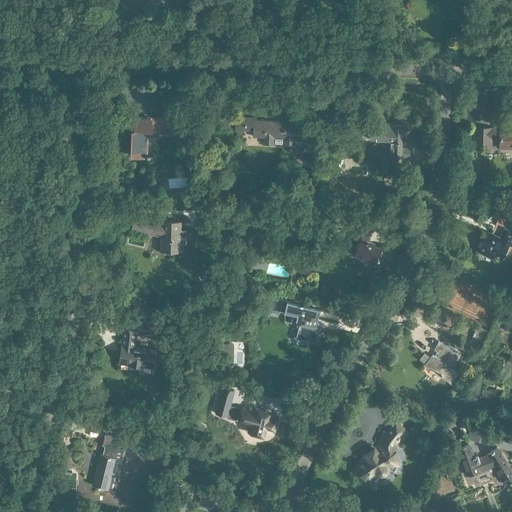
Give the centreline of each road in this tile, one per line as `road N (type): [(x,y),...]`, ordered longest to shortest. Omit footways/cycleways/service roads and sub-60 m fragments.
road 1 (residential): [(287,511),(301,466),(411,286),(434,230),(460,72)]
road 2 (residential): [(26,511),(75,242),(84,60)]
road 3 (residential): [(84,60),(460,72)]
